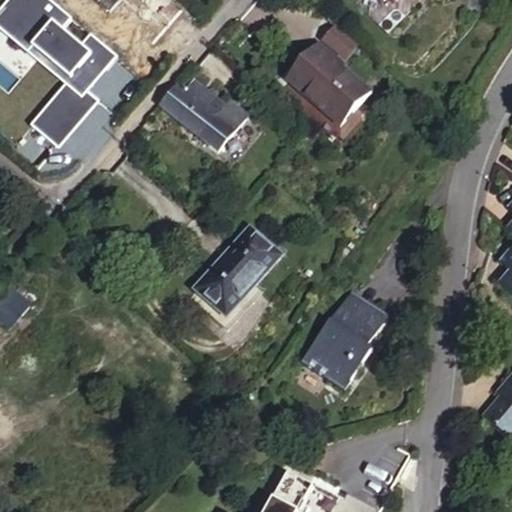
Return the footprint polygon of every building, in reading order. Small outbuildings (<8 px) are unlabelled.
[(0,0),(0,13),(7,5),(9,1),(7,0),(0,0)] [(370,0),(380,9),(387,3),(394,9),(402,0),(370,0)] [(0,28),(42,63),(69,33),(35,6),(24,19),(7,5),(0,13),(0,28)] [(323,41),(347,63),(358,49),(334,28),(323,41)] [(42,63),(62,80),(88,49),(69,33),(42,63)] [(289,84),(341,129),(371,93),(344,71),(347,68),(320,46),(289,84)] [(185,78),(177,87),(188,95),(195,86),(185,78)] [(177,87),(160,108),(242,170),(258,149),(220,120),(227,111),(195,86),(188,95),(177,87)] [(220,120),(258,149),(268,135),(243,115),(239,121),(227,111),(220,120)] [(197,288),(227,315),(280,255),(249,229),(197,288)] [(511,296),(511,245),(497,263),(508,271),(511,274),(511,279),(503,290),(511,296)] [(511,279),(511,274),(508,271),(496,284),(503,290),(511,279)] [(0,297),(0,325),(7,332),(29,307),(8,289),(0,297)] [(299,362),(342,393),(371,351),(366,348),(373,338),(385,321),(348,294),(299,362)] [(475,305),(472,322),(482,323),(485,306),(475,305)] [(366,348),(371,351),(378,342),(373,338),(366,348)] [(483,420),(510,442),(511,439),(511,376),(502,388),(507,392),(483,420)] [(376,511),(377,511),(344,494),(341,499),(315,485),(318,480),(290,464),(263,511),(376,511)]
